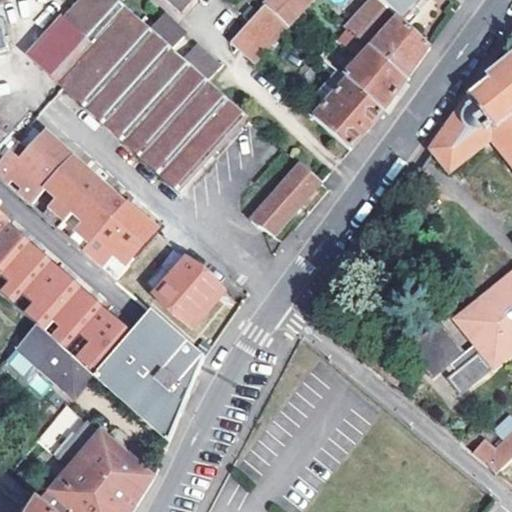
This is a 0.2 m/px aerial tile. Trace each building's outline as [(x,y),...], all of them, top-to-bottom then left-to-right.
[(151,29),(117,0),(81,0),(31,55),(66,86),(182,189),(248,115),(209,80),(184,59),(173,49),(151,29)] [(307,0),(266,0),(264,2),(287,23),(307,0)] [(420,62),(431,47),(404,22),(380,0),(367,0),(347,23),(374,47),(408,78),(420,62)] [(380,0),(404,22),(423,0),(380,0)] [(230,39),(254,59),(287,23),(264,2),(230,39)] [(0,55),(9,53),(2,17),(0,17),(0,55)] [(162,17),(151,29),(173,49),(184,36),(162,17)] [(347,23),(320,53),(339,70),(347,77),(374,47),(347,23)] [(347,77),(384,112),(391,101),(408,78),(374,47),(347,77)] [(194,48),(184,59),(209,80),(219,69),(194,48)] [(490,81),(467,99),(472,104),(475,111),(473,120),(475,128),(483,135),(491,136),(501,133),(505,138),(511,131),(511,60),(488,79),(490,81)] [(306,107),(351,149),(370,128),(384,112),(347,77),(339,70),(306,107)] [(475,111),(472,104),(467,99),(431,150),(455,177),(494,145),(511,165),(511,131),(505,138),(501,133),(491,136),(483,135),(475,128),(473,120),(475,111)] [(0,162),(18,141),(0,125),(0,162)] [(152,225),(44,132),(29,150),(18,141),(0,162),(0,176),(110,273),(152,225)] [(255,222),(273,238),(276,234),(284,226),(323,181),(303,164),(255,222)] [(0,213),(0,293),(37,326),(58,345),(93,377),(95,378),(136,331),(0,213)] [(276,234),(286,242),(293,234),(284,226),(276,234)] [(196,334),(228,296),(190,262),(158,300),(196,334)] [(511,269),(450,317),(492,372),(511,356),(511,269)] [(95,378),(168,445),(185,410),(200,374),(205,358),(153,312),(136,331),(95,378)] [(58,345),(37,326),(18,349),(39,368),(58,345)] [(447,335),(427,352),(443,370),(462,354),(447,335)] [(39,368),(73,399),(93,377),(58,345),(39,368)] [(476,353),(447,377),(461,394),(490,371),(476,353)] [(32,366),(23,377),(41,393),(51,383),(32,366)] [(50,451),(79,416),(66,405),(37,441),(50,451)] [(54,457),(67,468),(40,504),(49,511),(130,511),(151,477),(98,431),(97,433),(83,422),(54,457)] [(473,457),(497,476),(511,461),(511,435),(497,449),(486,441),(473,457)]
